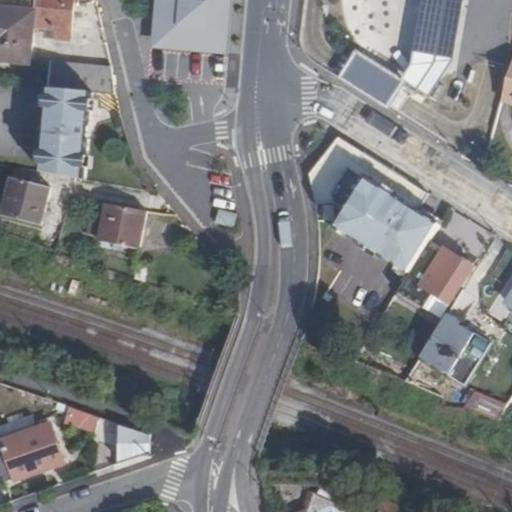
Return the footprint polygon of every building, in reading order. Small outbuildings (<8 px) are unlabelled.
[(77,0),(0,0),(0,61),(32,64),(35,30),(57,32),(57,40),(73,41),(77,0)] [(237,0),(162,0),(158,57),(233,62),(237,0)] [(460,0),(418,0),(410,47),(451,55),(460,0)] [(358,53),(345,82),(397,106),(410,77),(358,53)] [(50,63),(49,90),(52,90),(98,95),(115,97),(112,69),(112,68),(50,63)] [(52,90),(44,172),(90,180),(94,139),(90,138),(92,127),(95,127),(98,95),(52,90)] [(313,174),(314,179),(317,176),(344,140),(342,139),(313,174)] [(340,226),(387,255),(427,192),(344,140),(317,176),(321,197),(322,205),(338,202),(349,212),(340,226)] [(320,206),(322,205),(321,197),(317,176),(314,179),(320,206)] [(53,186),(12,179),(6,218),(47,225),(53,186)] [(424,211),(433,196),(427,192),(387,255),(414,272),(444,225),(424,211)] [(139,250),(146,212),(106,204),(99,242),(139,250)] [(333,208),(323,209),(324,218),(324,223),(335,221),(333,208)] [(453,305),(475,269),(448,252),(425,288),(453,305)] [(422,359),(473,388),(499,341),(449,312),(422,359)] [(428,371),(419,365),(408,382),(418,386),(428,371)] [(494,400),(485,415),(500,422),(510,406),(494,400)] [(123,425),(121,465),(151,455),(151,435),(123,425)] [(51,429),(0,445),(0,462),(8,486),(65,465),(51,429)] [(357,511),(358,511),(319,495),(310,511),(357,511)]
